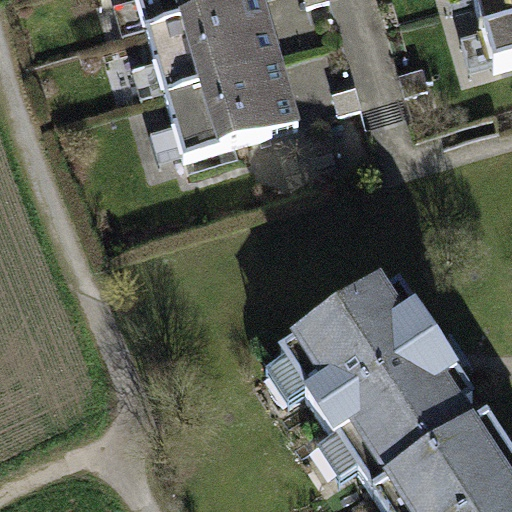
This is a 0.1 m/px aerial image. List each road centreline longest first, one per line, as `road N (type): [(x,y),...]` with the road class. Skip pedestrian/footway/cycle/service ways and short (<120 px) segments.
road 1 (track): [(121,455),(137,420),(74,281),(0,47)]
road 2 (track): [(8,511),(121,455)]
